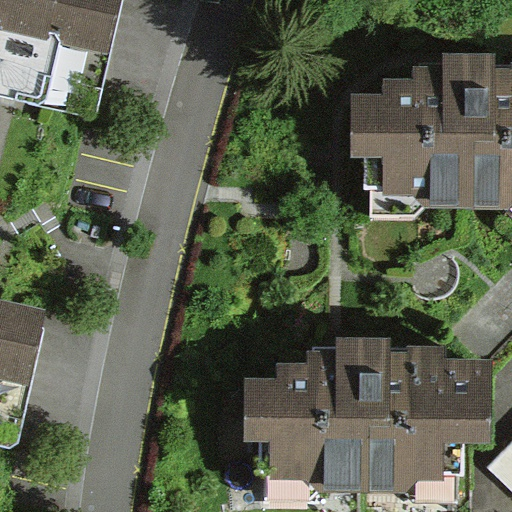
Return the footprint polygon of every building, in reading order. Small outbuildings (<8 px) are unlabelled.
[(49,0),(0,0),(0,92),(26,99),(49,0)] [(116,0),(49,0),(26,99),(89,114),(116,0)] [(511,88),(375,87),(373,222),(511,223),(511,88)] [(0,429),(26,319),(0,313),(0,429)] [(443,511),(449,378),(243,371),(238,509),(313,511),(443,511)] [(511,440),(498,455),(497,473),(511,487),(511,440)]
